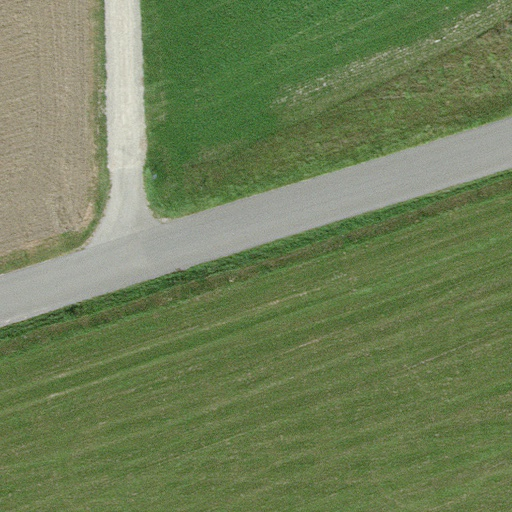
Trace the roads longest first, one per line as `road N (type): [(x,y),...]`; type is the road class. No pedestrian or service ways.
road 1 (unclassified): [(0,304),(511,143)]
road 2 (track): [(126,0),(128,211),(141,261)]
